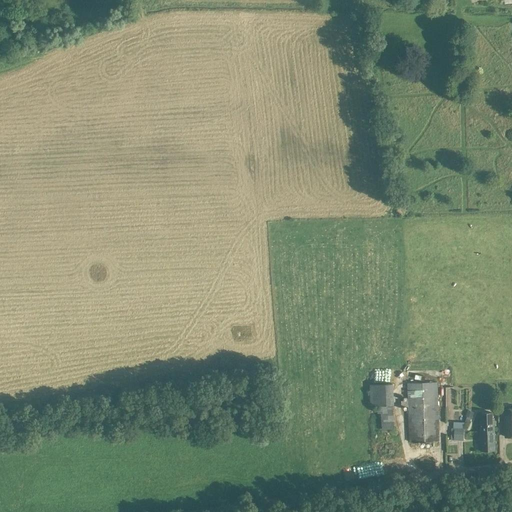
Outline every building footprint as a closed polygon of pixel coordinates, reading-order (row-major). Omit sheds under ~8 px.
[(408,407),(409,442),(439,442),(438,383),(408,384),(408,401),(401,402),(402,407),(408,407)] [(371,406),(377,406),(392,405),(394,405),(393,384),(370,385),(371,406)] [(500,411),(500,416),(504,415),(504,437),(511,437),(511,408),(504,409),(504,411),(500,411)] [(468,413),(465,424),(471,425),(474,414),(468,413)] [(482,414),(482,421),(480,421),(480,451),(495,451),(494,419),(492,419),(492,414),(482,414)] [(463,441),(464,429),(453,428),(451,428),(451,440),(463,441)]
